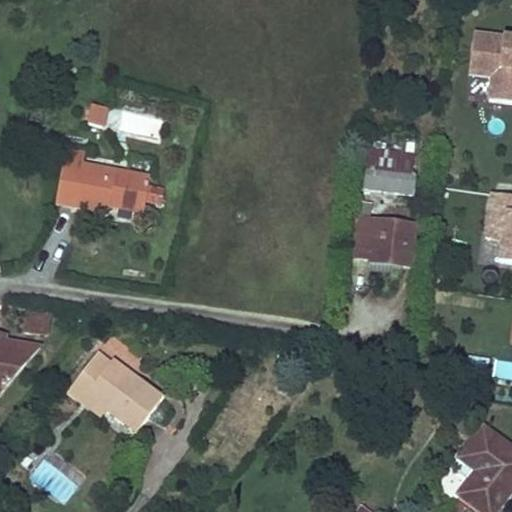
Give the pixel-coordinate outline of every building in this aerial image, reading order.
[(493,80),(490,103),(511,105),(511,41),(474,37),(470,77),(493,80)] [(90,107),(87,126),(105,130),(108,111),(90,107)] [(64,150),(54,206),(109,215),(109,208),(144,215),(150,177),(84,166),(85,154),(64,150)] [(368,151),(366,172),(410,178),(413,156),(368,151)] [(416,179),(410,178),(366,172),(363,192),(414,198),(416,179)] [(150,187),(148,205),(162,207),(164,189),(150,187)] [(483,238),(479,266),(502,269),(502,266),(511,267),(511,197),(493,195),(487,238),(483,238)] [(368,265),(403,270),(411,271),(415,229),(358,222),(353,259),(368,261),(368,265)] [(403,270),(368,265),(366,275),(402,280),(403,270)] [(33,332),(36,311),(27,309),(24,331),(33,332)] [(36,311),(33,332),(47,334),(50,313),(36,311)] [(0,394),(40,347),(0,341),(0,394)] [(97,356),(82,375),(94,384),(85,396),(106,413),(135,435),(163,399),(111,360),(108,364),(97,356)] [(472,359),(470,376),(489,379),(492,362),(472,359)] [(101,419),(106,413),(85,396),(94,384),(82,375),(68,393),(101,419)] [(476,473),(459,496),(478,511),(496,511),(511,492),(511,449),(483,427),(458,459),(476,473)]
